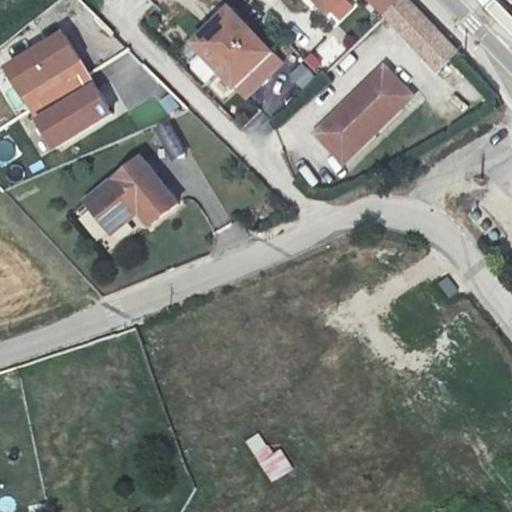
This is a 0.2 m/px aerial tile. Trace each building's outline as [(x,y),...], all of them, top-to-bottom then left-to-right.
[(385,0),(385,1),(361,22),(414,79),(452,42),(432,21),(410,0),(385,0)] [(172,21),(193,38),(204,24),(183,8),(172,21)] [(239,20),(204,53),(245,95),(279,63),(239,20)] [(77,26),(18,51),(53,133),(113,109),(77,26)] [(383,66),(315,133),(343,161),(411,95),(383,66)] [(170,157),(186,152),(177,120),(161,124),(170,157)] [(125,156),(70,198),(93,230),(123,208),(135,223),(161,203),(125,156)] [(79,240),(93,230),(70,198),(56,208),(79,240)] [(217,230),(222,244),(244,236),(239,222),(217,230)] [(263,430),(244,442),(271,484),(290,472),(263,430)]
